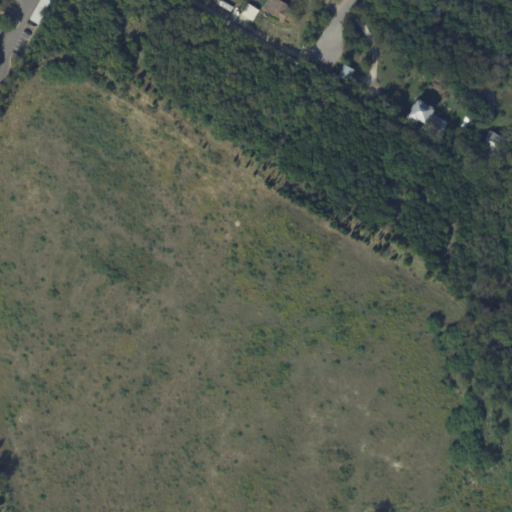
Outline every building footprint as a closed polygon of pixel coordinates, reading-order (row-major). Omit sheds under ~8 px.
[(54,0),(39,26),(30,20),(41,0),(54,0)] [(219,0),(227,4),(225,9),(217,4),(219,0)] [(291,14),(286,23),(264,11),(270,0),(279,0),(291,7),(288,12),(291,14)] [(447,4),(446,11),(443,11),(442,19),(433,17),(435,0),(442,0),(442,3),(447,4)] [(355,74),(350,83),(340,77),(346,66),(356,72),(355,74)] [(416,122),(409,117),(419,101),(420,102),(420,101),(425,105),(429,108),(430,107),(434,110),(435,113),(434,115),(448,124),(438,140),(419,128),(421,125),(416,122)] [(465,123),(471,127),(468,132),(462,128),(465,123)] [(486,157),(489,150),(477,144),(481,135),(488,139),(491,132),(511,141),(511,144),(502,165),(486,157)]
